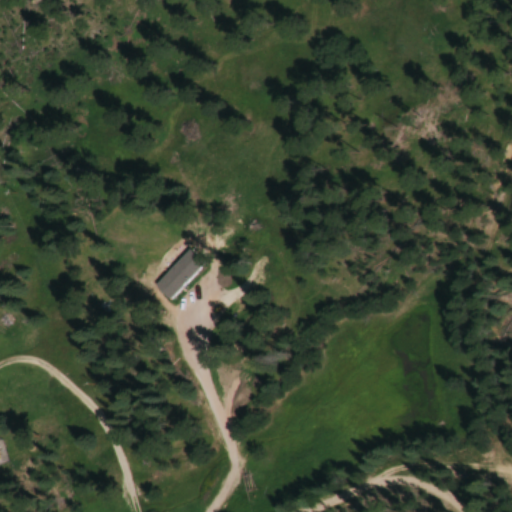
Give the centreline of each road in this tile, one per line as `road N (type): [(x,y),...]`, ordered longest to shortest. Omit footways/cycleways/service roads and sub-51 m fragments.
road 1 (track): [(511,170),(488,218),(469,293),(470,364),(487,432),(511,472)]
road 2 (residential): [(463,511),(454,497),(413,482),(355,491),(304,511)]
road 3 (track): [(511,478),(423,466),(392,469),(355,491)]
